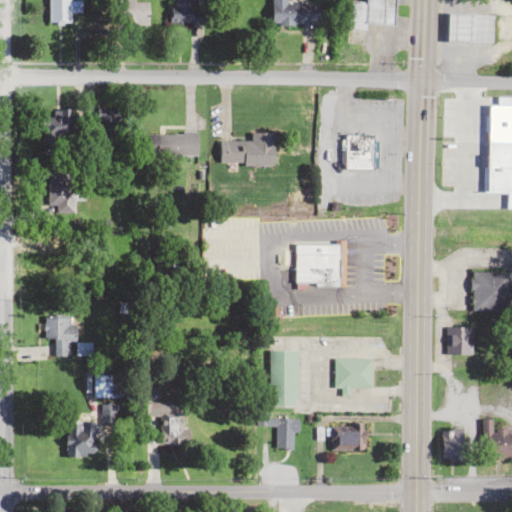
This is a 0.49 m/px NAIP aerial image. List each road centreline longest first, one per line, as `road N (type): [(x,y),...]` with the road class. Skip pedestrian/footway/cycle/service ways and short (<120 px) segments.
road 1 (secondary): [(413,511),(422,0)]
road 2 (residential): [(511,82),(0,76)]
road 3 (secondary): [(413,491),(0,492)]
road 4 (residential): [(0,215),(2,511)]
